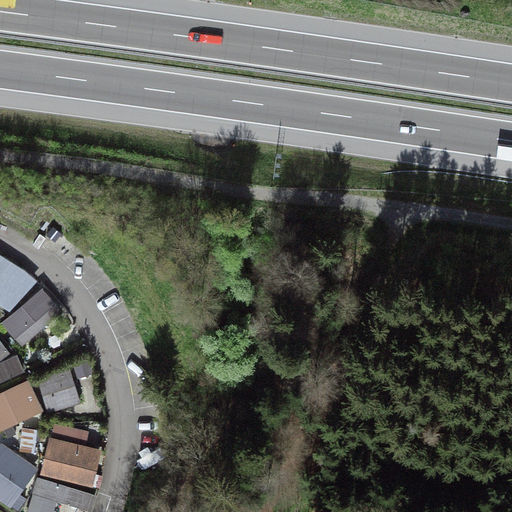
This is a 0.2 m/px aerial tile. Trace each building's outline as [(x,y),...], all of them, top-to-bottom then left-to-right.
[(0,253),(0,296),(10,302),(33,277),(24,268),(0,253)] [(43,286),(5,318),(23,339),(60,307),(43,286)] [(7,349),(0,353),(0,370),(15,362),(7,349)] [(86,357),(72,362),(77,376),(90,371),(86,357)] [(48,406),(80,396),(71,365),(38,375),(48,406)] [(28,377),(0,390),(0,426),(41,406),(28,377)] [(98,448),(53,436),(46,465),(91,476),(98,448)] [(33,465),(0,442),(0,491),(9,498),(33,465)] [(85,486),(38,472),(32,488),(79,503),(85,486)]
